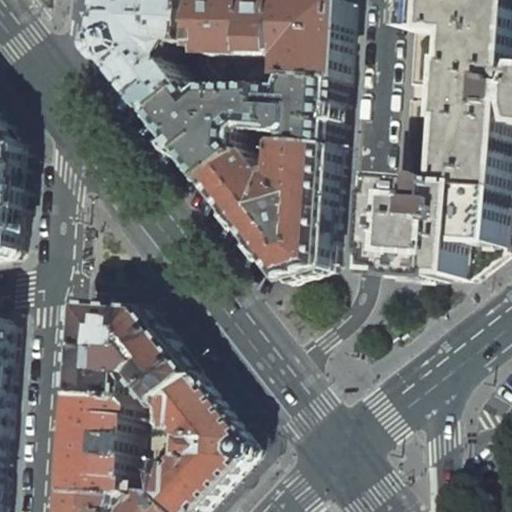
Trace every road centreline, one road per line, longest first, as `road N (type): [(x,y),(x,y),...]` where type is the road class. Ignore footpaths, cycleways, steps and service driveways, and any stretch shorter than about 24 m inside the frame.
road 1 (residential): [(279,378),(346,326),(368,293),(386,0)]
road 2 (primary): [(214,297),(76,119)]
road 3 (residential): [(58,287),(42,511)]
road 4 (residential): [(76,119),(58,287)]
road 5 (residential): [(214,297),(58,287)]
road 6 (secondary): [(447,511),(445,381)]
road 7 (secondary): [(345,459),(445,381)]
road 8 (primary): [(76,119),(0,21)]
road 9 (residential): [(92,0),(76,119)]
